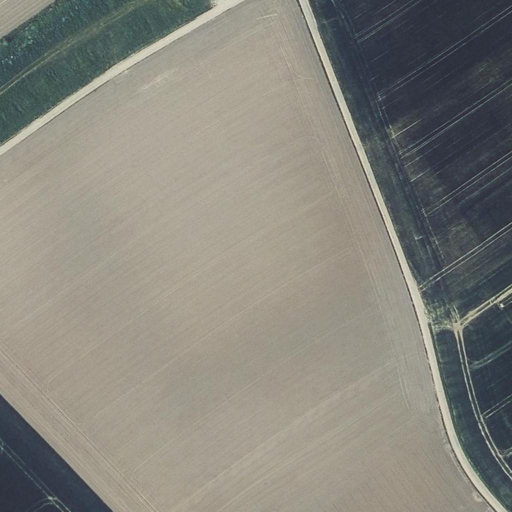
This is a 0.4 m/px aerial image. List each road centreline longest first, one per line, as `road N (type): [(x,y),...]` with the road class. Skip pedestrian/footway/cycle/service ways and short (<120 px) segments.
road 1 (unclassified): [(502,511),(458,451),(415,297),(303,0)]
road 2 (unclassified): [(235,0),(0,150)]
